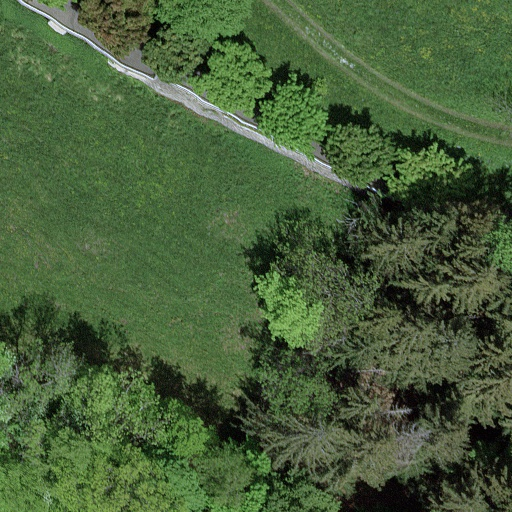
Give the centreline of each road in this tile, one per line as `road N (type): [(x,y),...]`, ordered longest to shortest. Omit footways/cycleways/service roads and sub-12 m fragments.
road 1 (track): [(155,62),(383,186),(511,203)]
road 2 (track): [(271,0),(386,96),(446,123),(511,139)]
